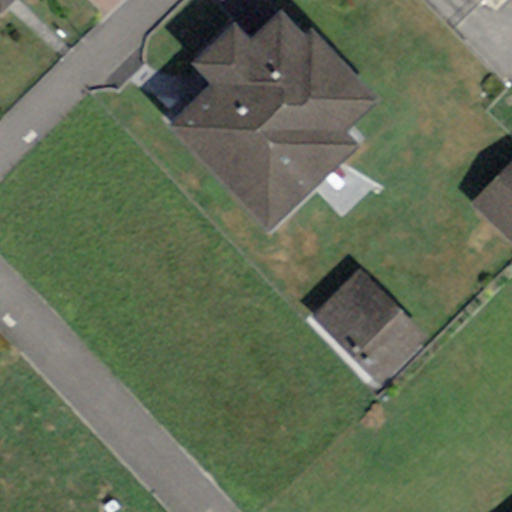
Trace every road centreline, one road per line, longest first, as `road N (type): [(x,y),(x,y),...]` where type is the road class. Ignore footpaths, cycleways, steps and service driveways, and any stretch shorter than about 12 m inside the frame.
road 1 (residential): [(0,302),(198,511)]
road 2 (residential): [(149,0),(0,144)]
